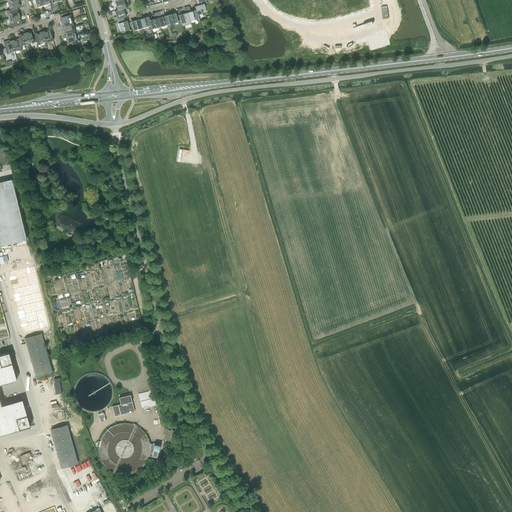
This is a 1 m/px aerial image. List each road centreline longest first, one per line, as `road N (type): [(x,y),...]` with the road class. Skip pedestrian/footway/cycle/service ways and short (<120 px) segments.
road 1 (unclassified): [(242,511),(170,372),(114,124)]
road 2 (unclassified): [(114,124),(230,90),(511,55)]
road 3 (primary): [(118,94),(511,47)]
road 4 (residential): [(256,0),(278,20),(304,27),(379,14),(377,0)]
